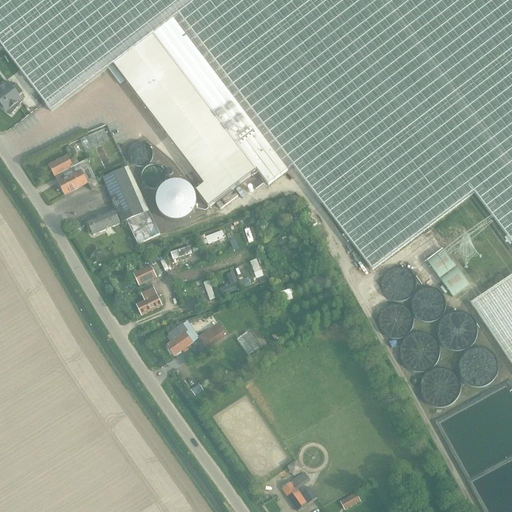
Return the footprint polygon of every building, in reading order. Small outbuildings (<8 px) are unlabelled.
[(511,243),(511,0),(0,0),(0,44),(51,112),(108,69),(179,15),(294,166),(372,270),(474,193),(511,243)] [(115,82),(118,87),(125,82),(203,185),(195,191),(208,207),(256,170),(268,186),(294,166),(179,15),(108,69),(116,81),(115,82)] [(0,106),(11,115),(23,101),(18,96),(22,92),(16,85),(12,88),(8,82),(0,85),(0,106)] [(105,129),(81,139),(85,150),(109,139),(105,129)] [(142,162),(151,162),(150,144),(137,145),(137,156),(142,155),(142,162)] [(99,187),(86,160),(79,164),(76,157),(69,161),(67,156),(48,166),(54,177),(55,177),(58,184),(64,196),(88,184),(91,191),(99,187)] [(129,167),(124,169),(102,179),(122,224),(126,221),(137,246),(159,236),(129,167)] [(260,180),(253,186),(256,190),(263,184),(260,180)] [(234,191),(216,204),(220,210),(238,196),(234,191)] [(92,234),(93,236),(120,224),(114,211),(87,222),(90,229),(89,231),(90,234),(92,234)] [(208,244),(225,237),(223,230),(205,237),(208,244)] [(444,252),(428,264),(440,280),(456,268),(444,252)] [(257,278),(264,275),(258,258),(251,261),(257,278)] [(134,275),(139,287),(156,279),(151,267),(134,275)] [(457,269),(441,281),(453,298),(470,286),(457,269)] [(222,297),(240,289),(233,272),(226,275),(230,285),(219,290),(222,297)] [(511,275),(470,303),(511,365),(511,275)] [(210,280),(204,282),(210,300),(216,298),(210,280)] [(413,311),(427,315),(426,319),(438,322),(447,295),(420,287),(413,311)] [(137,306),(142,316),(161,306),(153,289),(142,294),(145,302),(137,306)] [(186,313),(197,309),(194,300),(183,304),(186,313)] [(474,345),(478,316),(445,311),(443,325),(447,325),(445,337),(450,337),(450,341),(474,345)] [(227,337),(218,323),(197,337),(207,351),(227,337)] [(174,342),(166,347),(174,357),(192,343),(185,334),(188,331),(183,324),(168,334),(174,342)] [(248,354),(259,347),(249,332),(238,338),(248,354)] [(438,359),(436,335),(410,338),(411,349),(412,349),(413,358),(417,358),(417,362),(425,361),(425,360),(438,359)] [(471,359),(474,359),(472,375),(476,376),(475,382),(493,385),(498,351),(473,348),(471,359)] [(294,477),(304,470),(298,460),(287,467),(294,477)] [(309,488),(305,491),(307,494),(302,497),(296,489),(306,482),(309,480),(305,473),(301,476),(292,482),(281,489),(297,511),(307,505),(316,499),(309,488)] [(355,493),(340,501),(344,511),(361,502),(355,493)]
